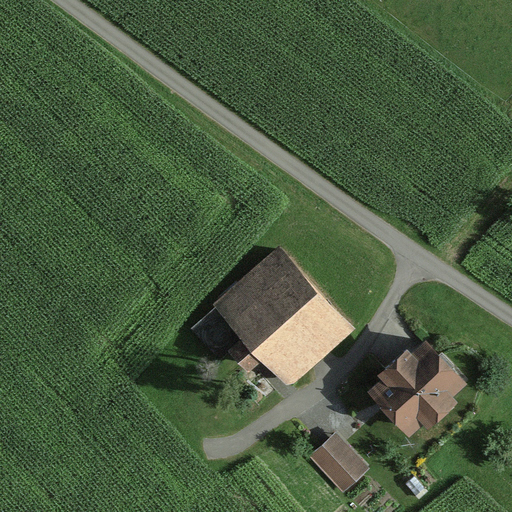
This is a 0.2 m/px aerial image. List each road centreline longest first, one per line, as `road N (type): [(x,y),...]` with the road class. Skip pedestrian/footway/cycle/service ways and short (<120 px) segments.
road 1 (unclassified): [(511,320),(64,0)]
road 2 (track): [(316,413),(420,259)]
